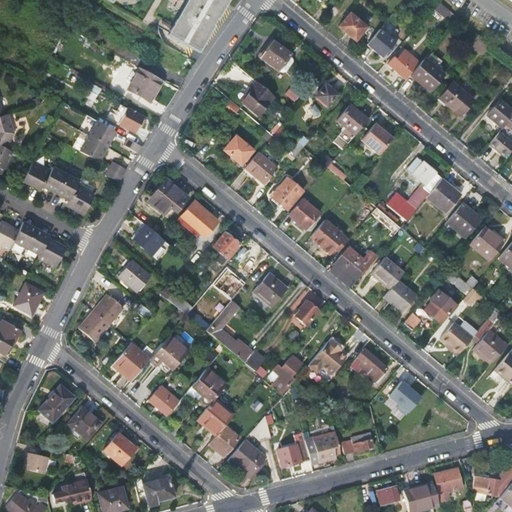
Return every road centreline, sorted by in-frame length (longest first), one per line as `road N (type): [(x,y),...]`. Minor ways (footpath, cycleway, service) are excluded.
road 1 (residential): [(503,434),(159,144)]
road 2 (residential): [(511,202),(271,0)]
road 3 (residential): [(237,505),(503,434)]
road 4 (residential): [(237,505),(44,343)]
road 5 (residential): [(159,144),(257,0)]
road 6 (residential): [(0,462),(15,402),(44,343)]
